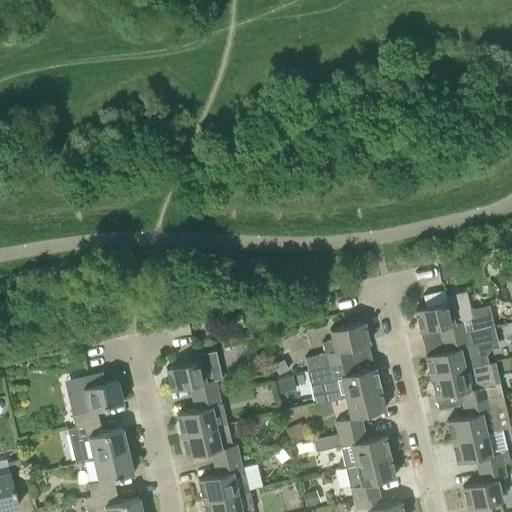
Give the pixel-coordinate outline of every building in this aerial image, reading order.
[(437,262),(438,263),(443,278),(458,273),(453,259),(452,257),(437,262)] [(414,309),(419,331),(438,326),(441,338),(480,329),(486,327),(484,315),(464,320),(462,311),(463,310),(464,309),(465,307),(466,306),(466,304),(466,301),(465,299),(464,297),(462,296),(459,295),(457,295),(453,296),(451,297),(450,299),(449,301),(448,301),(414,309)] [(328,365),(353,359),(350,347),(369,343),(363,321),(329,329),(332,339),(322,342),(325,355),(326,355),(328,365)] [(466,345),(483,341),(480,329),(441,338),(444,350),(425,354),(430,376),(471,366),(466,345)] [(193,397),(217,391),(214,380),(221,378),(215,350),(198,354),(200,359),(166,367),(171,389),(190,385),(193,397)] [(272,362),(277,375),(291,369),(285,356),(272,362)] [(328,400),(345,396),(379,388),(374,366),(355,371),(353,359),(328,365),(310,369),(312,381),(323,378),(328,400)] [(480,364),(471,366),(430,376),(435,397),(454,392),(457,404),(463,403),(487,397),(502,394),(499,382),(485,386),(480,364)] [(82,387),(105,382),(102,370),(80,375),(82,387)] [(276,378),(279,392),(296,389),(292,374),(276,378)] [(72,414),(75,426),(99,420),(96,408),(122,402),(117,379),(82,387),(88,410),(72,414)] [(338,432),(363,426),(360,415),(384,409),(379,388),(345,396),(350,416),(335,420),(338,432)] [(215,426),(210,406),(220,403),(217,391),(193,397),(195,409),(176,413),(181,434),(215,426)] [(486,433),(499,429),(494,408),(490,408),(487,397),(463,403),(465,415),(447,419),(452,441),(486,433)] [(83,461),(93,458),(127,450),(122,427),(102,432),(99,420),(75,426),(83,461)] [(214,462),(238,456),(235,444),(232,445),(227,423),(215,426),(181,434),(186,455),(211,450),(214,462)] [(303,439),(295,423),(285,428),(292,444),(303,439)] [(345,466),(389,455),(384,434),(365,438),(363,426),(338,432),(313,438),(315,450),(340,445),(345,466)] [(486,433),(452,441),(457,462),(476,457),(478,469),(503,463),(510,462),(507,450),(491,453),(486,433)] [(127,450),(93,458),(98,481),(88,483),(91,495),(91,496),(115,490),(113,478),(133,473),(127,450)] [(354,499),(378,493),(375,481),(394,477),(389,455),(345,466),(344,466),(349,487),(351,486),(354,499)] [(203,499),(248,489),(243,468),(241,468),(238,456),(214,462),(217,474),(198,478),(203,499)] [(9,472),(0,473),(0,510),(18,506),(14,486),(25,483),(20,459),(7,462),(9,472)] [(503,463),(478,469),(481,481),(462,486),(467,507),(501,499),(496,478),(506,476),(503,463)] [(321,502),(316,488),(300,494),(305,508),(321,502)] [(251,511),(251,510),(253,510),(248,489),(203,499),(205,511),(251,511)] [(91,496),(91,495),(83,497),(86,509),(104,505),(105,511),(141,511),(138,497),(118,502),(115,490),(91,496)] [(378,493),(354,499),(357,511),(354,511),(353,511),(402,511),(400,500),(381,505),(378,493)] [(341,511),(350,509),(348,501),(339,503),(341,511)]
